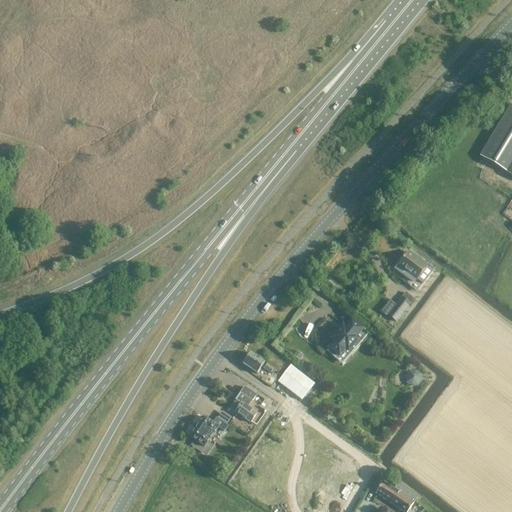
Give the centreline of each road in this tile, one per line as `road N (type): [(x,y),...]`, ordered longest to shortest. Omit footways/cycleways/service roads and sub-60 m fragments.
road 1 (tertiary): [(117,511),(274,287),(511,26)]
road 2 (primary): [(393,22),(150,244),(0,314)]
road 3 (primary): [(293,143),(0,509)]
road 4 (primary): [(68,511),(159,349),(293,143)]
road 5 (primary): [(393,22),(293,143)]
